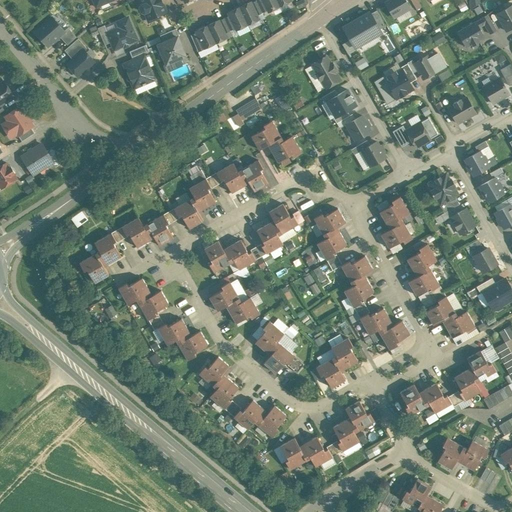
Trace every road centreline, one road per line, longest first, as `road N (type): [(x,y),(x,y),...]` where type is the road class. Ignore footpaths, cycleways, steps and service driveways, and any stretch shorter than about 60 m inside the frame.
road 1 (residential): [(367,380),(325,404),(288,399),(217,334),(172,253)]
road 2 (residential): [(321,18),(142,144)]
road 3 (secondary): [(155,434),(23,314),(1,282)]
road 4 (residential): [(172,253),(286,188),(310,187),(352,205)]
road 5 (unclassified): [(142,144),(83,129),(0,18)]
road 6 (secondary): [(0,312),(155,434)]
road 7 (residential): [(321,18),(408,173)]
road 8 (residential): [(352,205),(429,344)]
road 9 (residential): [(447,151),(511,263)]
